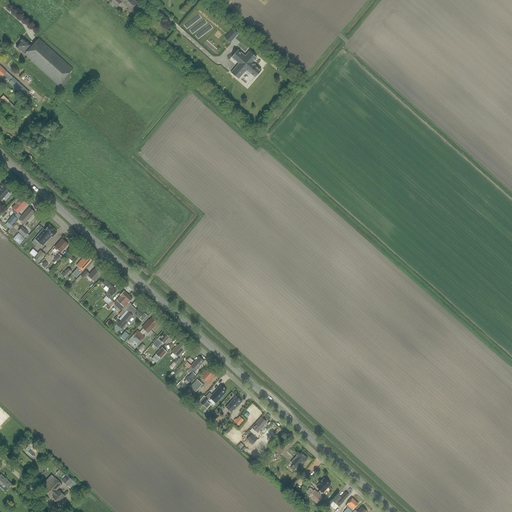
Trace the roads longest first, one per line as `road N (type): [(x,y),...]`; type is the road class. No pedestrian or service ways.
road 1 (secondary): [(392,511),(0,155)]
road 2 (unclassified): [(379,511),(0,168)]
